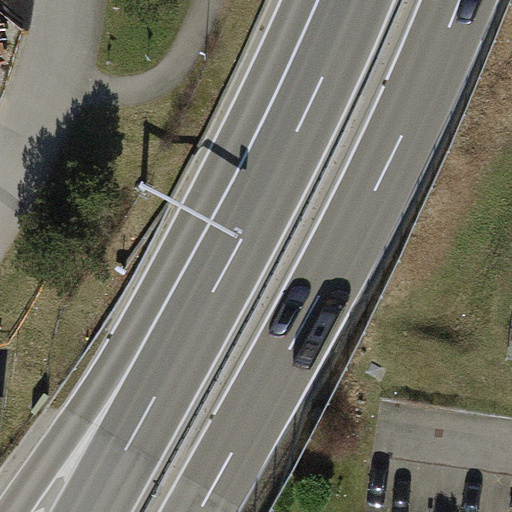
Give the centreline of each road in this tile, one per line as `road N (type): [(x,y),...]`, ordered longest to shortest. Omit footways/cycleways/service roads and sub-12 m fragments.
road 1 (motorway): [(342,0),(119,357),(8,511)]
road 2 (motorway): [(357,0),(276,184),(93,511)]
road 3 (motorway): [(201,511),(390,162),(461,0)]
road 4 (unclassified): [(0,175),(47,87),(69,0)]
